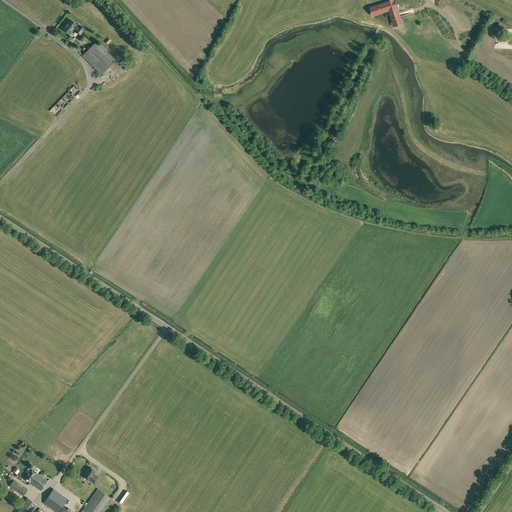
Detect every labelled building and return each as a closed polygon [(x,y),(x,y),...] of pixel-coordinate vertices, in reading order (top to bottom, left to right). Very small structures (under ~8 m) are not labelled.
[(389,9),(394,22),(400,20),(393,0),(374,7),(376,13),(389,9)] [(77,25),(69,19),(67,22),(68,23),(63,29),(69,34),(74,28),(76,30),(75,31),(80,35),(84,29),(80,25),(78,27),(76,26),(77,25)] [(506,27),(501,22),(496,27),(501,32),(506,27)] [(101,74),(111,64),(92,46),(82,56),(101,74)] [(56,117),(80,91),(74,85),(50,111),(56,117)] [(89,467),(83,476),(89,480),(94,483),(98,477),(93,474),(95,471),(94,470),(94,469),(92,468),(91,468),(89,467)] [(32,485),(40,475),(31,469),(24,479),(32,485)] [(48,481),(40,475),(32,485),(41,491),(48,481)] [(23,496),(28,489),(14,479),(9,486),(23,496)] [(128,498),(135,487),(132,485),(125,497),(128,498)] [(56,511),(58,511),(68,499),(53,489),(43,503),(56,511)] [(102,511),(112,499),(98,489),(81,511),(102,511)] [(16,505),(4,496),(0,501),(13,510),(16,505)] [(31,511),(37,504),(27,498),(17,511),(31,511)]
